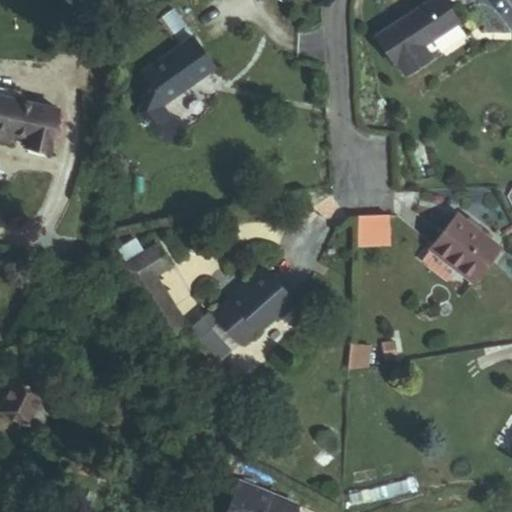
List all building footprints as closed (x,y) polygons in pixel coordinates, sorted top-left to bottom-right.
[(406,77),(431,60),(423,48),(420,44),(429,38),(431,42),(459,23),(443,0),(430,0),(375,38),(394,67),(398,64),(406,77)] [(420,44),(423,48),(431,42),(429,38),(420,44)] [(163,107),(214,69),(193,39),(143,74),(152,87),(138,111),(155,136),(177,147),(187,126),(169,117),(163,107)] [(29,146),(48,151),(57,111),(0,97),(0,142),(9,144),(11,136),(30,140),(29,146)] [(430,250),(472,283),(499,249),(457,216),(430,250)] [(358,248),(390,247),(389,218),(357,218),(358,248)] [(158,246),(120,269),(163,341),(185,328),(155,278),(172,268),(158,246)] [(272,317),(276,322),(296,305),(264,269),(245,286),(247,288),(215,317),(240,345),(272,317)] [(367,367),(369,344),(347,343),(346,366),(367,367)] [(0,406),(0,413),(36,433),(55,397),(16,377),(0,406)] [(227,511),(293,511),(295,507),(239,484),(227,511)]
